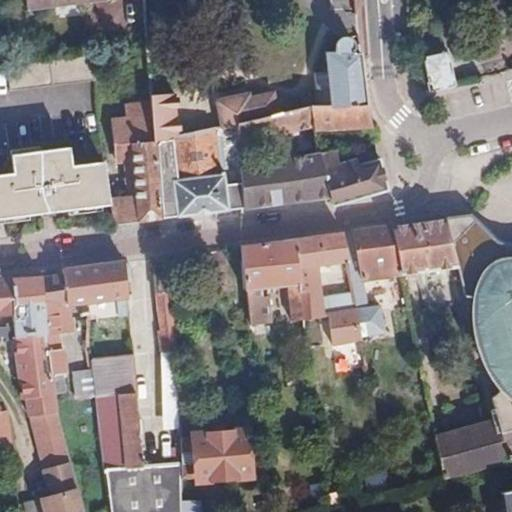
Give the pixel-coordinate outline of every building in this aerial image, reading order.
[(23,0),(25,12),(107,0),(106,0),(23,0)] [(362,107),(355,55),(340,56),(341,54),(342,51),(342,48),(340,45),(338,43),(336,42),(333,42),(330,43),(328,45),(326,47),(325,50),(326,53),(327,55),(329,57),(312,59),(317,111),(362,107)] [(419,49),(421,59),(443,55),(439,45),(419,49)] [(2,65),(3,72),(5,94),(93,86),(91,52),(2,65)] [(421,59),(427,93),(452,88),(446,55),(443,55),(421,59)] [(133,93),(134,105),(150,104),(149,100),(149,92),(133,93)] [(234,128),(246,125),(241,94),(209,98),(211,114),(212,130),(234,128)] [(171,98),(149,100),(150,104),(152,135),(161,134),(174,133),(171,98)] [(106,205),(106,209),(109,228),(159,222),(156,179),(152,135),(150,104),(134,105),(124,106),(124,120),(110,121),(114,167),(120,167),(122,204),(106,205)] [(362,107),(317,111),(304,113),(309,132),(310,140),(320,139),(369,136),(362,107)] [(309,132),(304,113),(264,122),(268,142),(273,164),(282,207),(304,204),(326,201),(314,157),(287,161),(284,149),(296,147),(293,136),(309,132)] [(212,130),(211,114),(200,115),(202,131),(212,130)] [(268,142),(264,122),(246,125),(234,128),(235,149),(268,142)] [(156,179),(159,222),(239,211),(236,170),(235,149),(234,128),(212,130),(202,131),(174,133),(161,134),(165,179),(156,179)] [(310,140),(313,153),(323,151),(322,151),(320,139),(310,140)] [(314,157),(326,201),(329,209),(384,193),(376,162),(353,168),(351,161),(337,165),(336,160),(326,162),(323,151),(313,153),(314,157)] [(106,205),(100,169),(68,172),(66,156),(10,162),(11,179),(0,180),(0,220),(106,209),(106,205)] [(236,170),(239,211),(282,207),(273,164),(236,170)] [(440,221),(457,288),(459,296),(460,301),(467,303),(466,319),(471,343),(474,352),(478,366),(487,382),(496,392),(486,401),(493,431),(495,438),(511,433),(511,250),(508,250),(494,243),(480,230),(470,218),(440,221)] [(440,221),(406,226),(415,269),(425,268),(432,293),(457,288),(440,221)] [(406,226),(392,228),(401,271),(415,269),(406,226)] [(348,234),(358,278),(397,272),(388,228),(348,234)] [(348,234),(339,235),(345,264),(349,279),(358,278),(348,234)] [(302,314),(308,347),(362,337),(356,314),(355,306),(321,311),(315,268),(345,264),(339,235),(289,242),(302,314)] [(289,242),(234,249),(240,287),(282,281),(288,316),(302,314),(289,242)] [(154,356),(156,356),(171,355),(164,259),(148,262),(154,334),(151,335),(154,356)] [(122,265),(71,271),(74,303),(81,302),(125,297),(123,267),(122,265)] [(58,273),(59,278),(62,304),(74,303),(71,271),(58,273)] [(59,278),(38,280),(45,338),(49,378),(57,377),(63,376),(59,351),(57,351),(55,335),(68,334),(62,304),(59,278)] [(7,280),(0,281),(0,332),(7,331),(8,339),(13,338),(13,341),(45,338),(38,280),(8,283),(7,280)] [(395,309),(405,306),(401,287),(391,289),(395,309)] [(445,349),(471,343),(460,301),(459,296),(434,303),(445,349)] [(362,337),(362,342),(369,341),(368,332),(385,329),(381,309),(356,314),(362,337)] [(13,341),(20,404),(28,404),(52,402),(51,397),(49,378),(45,338),(13,341)] [(162,433),(177,432),(171,355),(156,356),(162,433)] [(94,399),(103,511),(183,511),(180,467),(139,470),(131,366),(90,370),(90,373),(92,399),(94,399)] [(92,399),(90,373),(69,376),(72,401),(92,399)] [(57,377),(49,378),(51,397),(59,395),(57,377)] [(33,428),(42,470),(69,464),(57,422),(52,402),(28,404),(33,428)] [(244,426),(188,435),(197,484),(252,475),(244,426)] [(435,446),(444,484),(503,468),(495,438),(493,431),(435,446)] [(82,511),(69,464),(42,470),(47,496),(37,500),(39,511),(82,511)] [(511,511),(511,497),(499,499),(500,511),(511,511)] [(39,511),(37,500),(24,503),(26,511),(39,511)]
